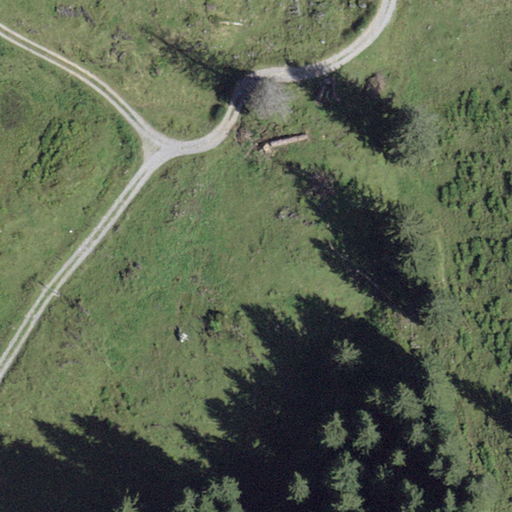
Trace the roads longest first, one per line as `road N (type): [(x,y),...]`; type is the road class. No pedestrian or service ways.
road 1 (track): [(0,368),(159,150),(213,142),(251,77),(333,62),(373,32),(388,0)]
road 2 (track): [(0,28),(88,75),(159,150)]
